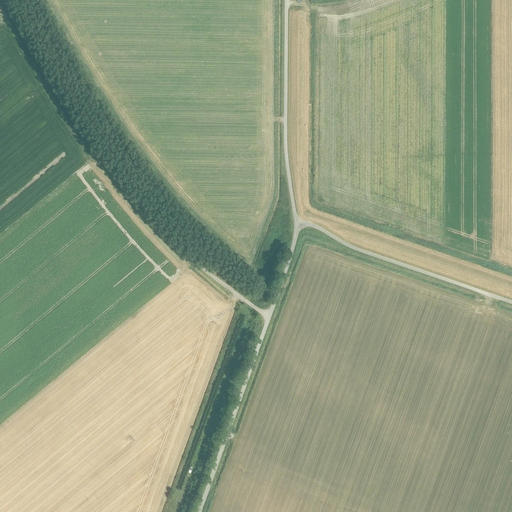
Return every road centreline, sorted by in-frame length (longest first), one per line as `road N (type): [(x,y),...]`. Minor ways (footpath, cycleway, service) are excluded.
road 1 (track): [(7,0),(133,197),(194,261),(270,313)]
road 2 (unclassified): [(198,511),(295,224)]
road 3 (unclassified): [(295,224),(511,304)]
road 4 (unclassified): [(295,224),(284,145),(285,0)]
